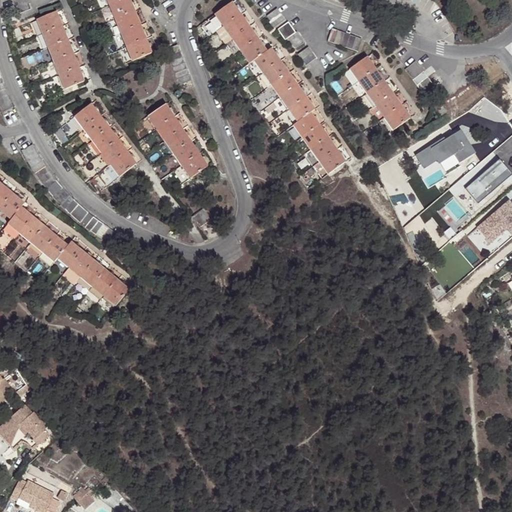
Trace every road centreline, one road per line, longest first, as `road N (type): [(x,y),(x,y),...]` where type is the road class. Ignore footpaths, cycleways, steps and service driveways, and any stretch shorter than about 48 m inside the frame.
road 1 (residential): [(30,125),(54,170),(88,205),(172,245),(214,242),(231,224),(237,201),(184,42),(188,4)]
road 2 (residential): [(302,0),(427,42)]
